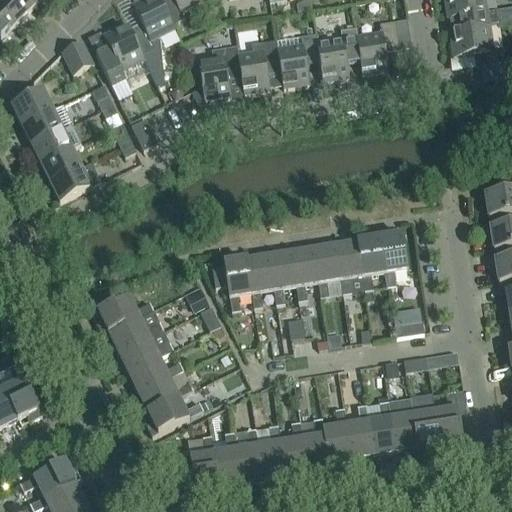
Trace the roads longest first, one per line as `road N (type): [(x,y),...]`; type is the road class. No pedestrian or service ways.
road 1 (residential): [(156,164),(257,120),(433,87),(417,0)]
road 2 (tertiary): [(95,419),(0,224)]
road 3 (residential): [(270,370),(465,339)]
road 4 (residential): [(494,499),(465,339)]
road 5 (residential): [(98,0),(0,97)]
road 6 (residential): [(465,339),(444,212)]
